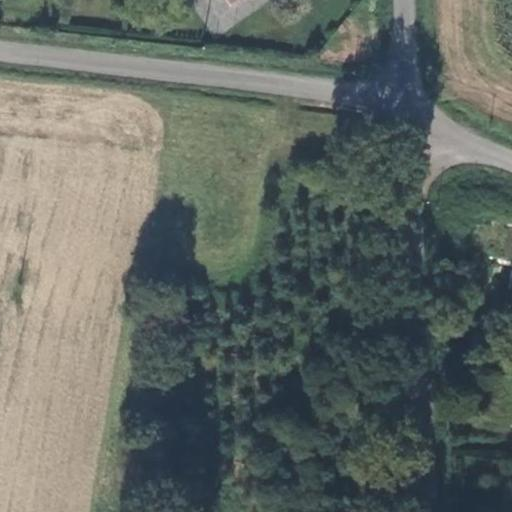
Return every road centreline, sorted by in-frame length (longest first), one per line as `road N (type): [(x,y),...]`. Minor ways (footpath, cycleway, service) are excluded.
road 1 (tertiary): [(413,117),(399,101),(0,53)]
road 2 (tertiary): [(413,117),(421,511)]
